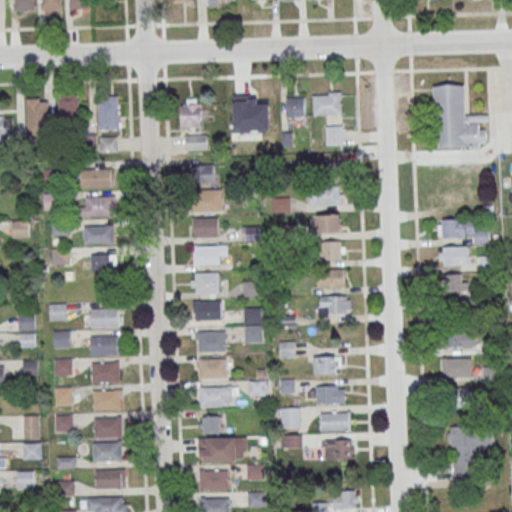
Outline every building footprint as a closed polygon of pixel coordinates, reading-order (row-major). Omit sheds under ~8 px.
[(13,0),(14,10),(34,10),(33,0),(13,0)] [(61,0),(41,0),(42,9),(62,9),(61,0)] [(435,147),(485,146),(485,121),(488,121),(487,114),(466,115),(465,83),(434,84),(435,147)] [(314,115),(341,115),(341,91),(314,91),(314,115)] [(79,121),(79,93),(59,93),(59,121),(79,121)] [(119,95),(98,95),(98,129),(119,129),(119,95)] [(287,116),(305,116),(305,96),(287,96),(287,116)] [(49,97),(28,97),(28,135),(49,135),(49,97)] [(182,127),(204,127),(204,99),(182,99),(182,127)] [(266,100),(245,100),(245,116),(266,116),(266,100)] [(12,132),(12,115),(0,114),(0,143),(6,143),(6,132),(12,132)] [(326,125),(326,144),(343,144),(343,125),(326,125)] [(207,148),(207,134),(186,134),(186,149),(207,148)] [(116,136),(100,136),(100,150),(116,150),(116,136)] [(218,164),(193,164),(193,182),(218,182),(218,164)] [(83,169),(110,168),(110,186),(83,187),(83,169)] [(342,185),(309,185),(309,204),(342,204),(342,185)] [(222,209),(222,189),(193,189),(193,209),(222,209)] [(87,196),(114,195),(115,214),(88,214),(87,196)] [(290,197),(274,197),(274,211),(290,211),(290,197)] [(317,232),(341,232),(341,214),(317,214),(317,232)] [(193,217),(220,217),(220,235),(193,236),(193,217)] [(489,229),(477,229),(477,218),(438,218),(438,240),(489,240),(489,229)] [(12,236),(29,236),(29,220),(12,220),(12,236)] [(85,225),(112,225),(112,243),(85,244),(85,225)] [(243,226),(243,240),(259,240),(259,226),(243,226)] [(320,260),(343,260),(343,240),(320,240),(320,260)] [(195,245),(220,245),(220,263),(195,264),(195,245)] [(469,246),(440,246),(440,265),(469,265),(469,246)] [(116,271),(116,254),(91,254),(91,271),(116,271)] [(318,287),(345,287),(345,269),(318,269),(318,287)] [(220,293),(220,271),(192,271),(192,293),(220,293)] [(445,291),(467,291),(467,273),(445,273),(445,291)] [(319,314),(351,314),(351,295),(319,295),(319,314)] [(221,300),(193,300),(193,321),(221,321),(221,300)] [(49,303),(66,303),(66,318),(50,319),(49,303)] [(91,308),(118,307),(118,326),(91,326),(91,308)] [(244,308),(261,307),(261,322),(244,323),(244,308)] [(18,313),(35,313),(35,328),(19,329),(18,313)] [(245,325),(262,325),(262,340),(245,340),(245,325)] [(447,346),(476,346),(476,329),(447,329),(447,346)] [(53,331),(70,330),(71,345),(54,346),(53,331)] [(21,333),(35,332),(36,346),(22,346),(21,333)] [(198,333),(225,332),(226,351),(199,351),(198,333)] [(91,336),(118,335),(118,353),(91,354),(91,336)] [(280,356),(296,356),(296,342),(280,342),(280,356)] [(314,373),(341,373),(341,355),(314,355),(314,373)] [(443,376),(472,376),(472,357),(443,357),(443,376)] [(54,358),(71,358),(72,374),(55,374),(54,358)] [(199,358),(226,358),(226,376),(199,377),(199,358)] [(23,359),(38,359),(38,375),(23,375),(23,359)] [(92,362),(119,362),(119,380),(92,381),(92,362)] [(484,380),(498,380),(498,367),(484,367),(484,380)] [(248,380),(265,379),(266,395),(248,395),(248,380)] [(316,385),(338,385),(338,389),(345,388),(346,402),(317,403),(316,385)] [(55,387),(72,386),(72,402),(55,403),(55,387)] [(200,386),(226,386),(227,404),(200,405),(200,386)] [(451,386),(451,407),(471,407),(471,386),(451,386)] [(93,390),(120,390),(120,408),(93,409),(93,390)] [(281,427),(300,427),(300,407),(281,407),(281,427)] [(321,412),(348,412),(349,430),(322,430),(321,412)] [(55,414),(72,414),(73,430),(55,430),(55,414)] [(24,415),(38,415),(39,436),(24,437),(24,415)] [(222,415),(200,415),(200,432),(222,432),(222,415)] [(94,417),(121,417),(122,435),(95,436),(94,417)] [(452,425),(452,477),(482,477),(482,458),(494,458),(494,425),(452,425)] [(300,435),(282,435),(282,446),(300,446),(300,435)] [(247,461),(246,436),(198,437),(198,461),(247,461)] [(353,439),(325,439),(325,458),(353,458),(353,439)] [(93,441),(121,441),(122,459),(93,460),(93,441)] [(23,442),(40,442),(41,458),(24,458),(23,442)] [(265,464),(247,464),(247,478),(265,478),(265,464)] [(96,469),(125,468),(125,481),(121,481),(122,487),(96,487),(96,469)] [(229,469),(199,469),(199,489),(229,489),(229,469)] [(16,471),(33,470),(34,486),(17,487),(16,471)] [(333,490),(333,507),(359,507),(359,490),(333,490)] [(248,506),(265,506),(265,491),(248,491),(248,506)] [(86,497),(122,496),(122,503),(127,503),(127,511),(95,511),(95,510),(86,510),(86,497)] [(229,511),(229,497),(201,497),(200,511),(229,511)]
